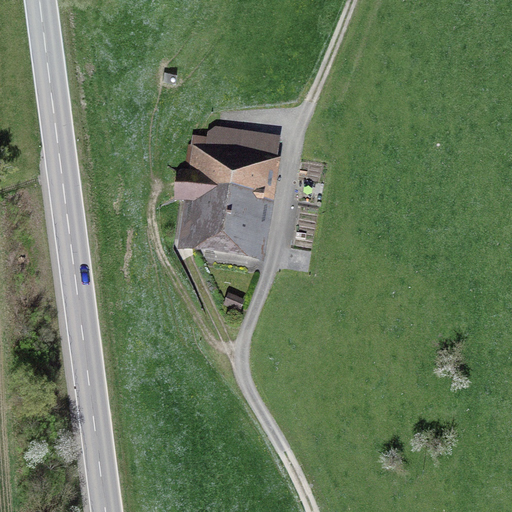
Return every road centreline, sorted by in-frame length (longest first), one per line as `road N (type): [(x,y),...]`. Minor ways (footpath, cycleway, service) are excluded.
road 1 (tertiary): [(39,0),(106,511)]
road 2 (track): [(311,100),(241,359),(249,392),(313,511)]
